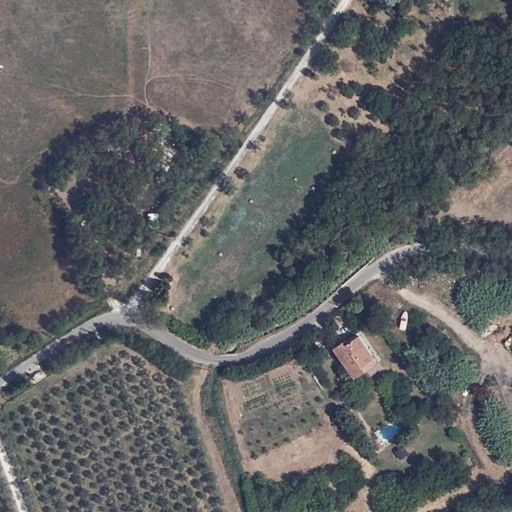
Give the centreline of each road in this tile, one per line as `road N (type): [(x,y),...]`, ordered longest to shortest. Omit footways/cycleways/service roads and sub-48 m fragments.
road 1 (unclassified): [(511,250),(399,251),(315,315),(237,358),(205,356),(140,320),(97,319),(0,382)]
road 2 (track): [(372,271),(488,355),(503,374),(511,414)]
road 3 (track): [(205,356),(196,378),(201,417),(239,511)]
